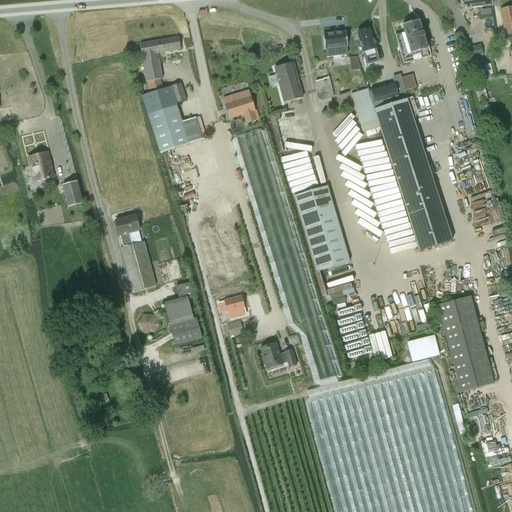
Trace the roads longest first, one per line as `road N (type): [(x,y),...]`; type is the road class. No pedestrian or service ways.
road 1 (unknown): [(417,0),(430,8),(449,49),(453,151),(475,243)]
road 2 (tertiary): [(0,12),(143,0)]
road 3 (unknown): [(475,243),(511,373)]
